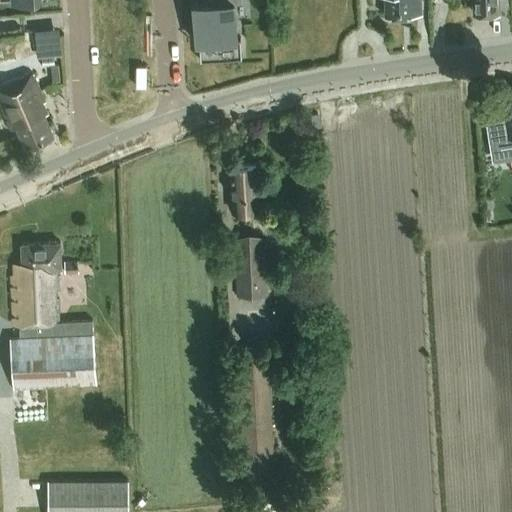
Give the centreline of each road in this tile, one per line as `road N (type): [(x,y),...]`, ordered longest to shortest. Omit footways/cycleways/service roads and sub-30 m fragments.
road 1 (tertiary): [(172,128),(310,87),(511,55)]
road 2 (residential): [(87,162),(78,0)]
road 3 (residential): [(172,128),(163,0)]
